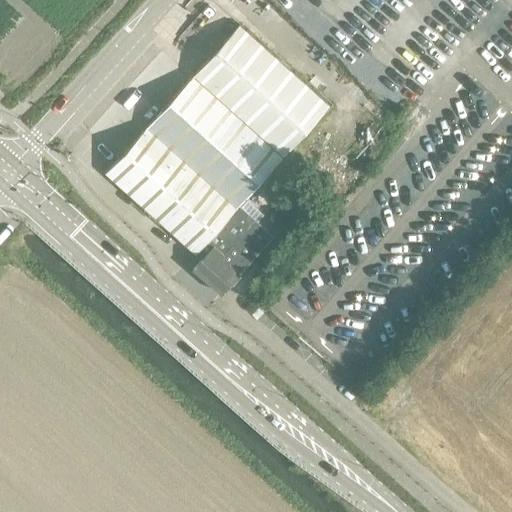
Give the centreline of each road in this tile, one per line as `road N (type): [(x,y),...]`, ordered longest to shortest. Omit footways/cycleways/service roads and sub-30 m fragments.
road 1 (secondary): [(394,511),(8,170)]
road 2 (tertiary): [(8,170),(158,0)]
